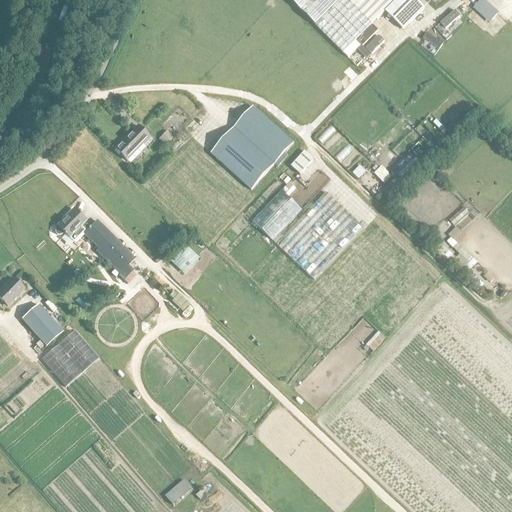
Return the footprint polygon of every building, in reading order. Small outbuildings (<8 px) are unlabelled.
[(289,0),(316,26),(348,58),(360,46),(355,42),(385,12),(397,0),(289,0)] [(415,0),(404,0),(388,17),(402,31),(424,9),(415,0)] [(497,11),(483,0),(479,0),(476,4),(491,17),(497,11)] [(454,11),(440,23),(445,29),(459,16),(454,11)] [(426,33),(422,40),(438,51),(442,45),(426,33)] [(252,191),(293,144),(253,108),(211,155),(252,191)] [(138,126),(132,133),(131,133),(132,134),(123,143),(122,142),(115,150),(126,161),(143,144),(144,146),(151,139),(138,126)] [(304,149),(291,164),(300,172),(313,157),(304,149)] [(267,207),(287,227),(316,196),(296,177),(267,207)] [(277,245),(314,281),(364,228),(326,193),(277,245)] [(56,230),(56,231),(56,232),(56,233),(56,234),(57,234),(57,235),(58,235),(59,236),(60,236),(61,236),(62,235),(63,234),(65,236),(66,235),(71,240),(73,242),(84,232),(85,233),(90,228),(89,227),(89,228),(84,223),(85,222),(74,210),(57,227),(58,227),(57,228),(56,229),(56,230)] [(85,233),(84,234),(100,249),(97,251),(120,274),(134,259),(96,222),(90,228),(85,233)] [(0,291),(0,299),(7,307),(24,290),(13,278),(12,279),(13,279),(4,289),(3,288),(0,291)] [(154,279),(149,283),(157,292),(162,288),(154,279)] [(22,320),(46,347),(62,333),(38,306),(22,320)]
